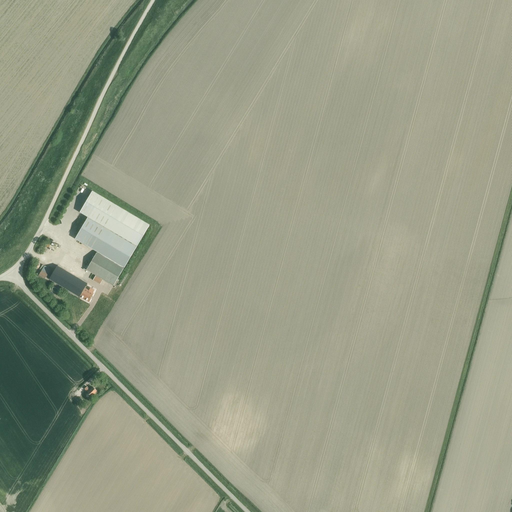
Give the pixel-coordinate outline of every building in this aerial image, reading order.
[(76,239),(124,267),(148,224),(92,192),(80,212),(89,217),(76,239)] [(87,270),(113,285),(123,268),(97,253),(87,270)] [(89,287),(88,290),(85,288),(87,283),(57,265),(49,279),(79,297),(89,302),(93,293),(94,290),(90,288),(90,287),(89,287)] [(39,275),(45,279),(51,269),(44,266),(39,275)] [(93,387),(90,390),(87,386),(84,389),(88,392),(87,392),(91,396),(97,391),(93,387)]
